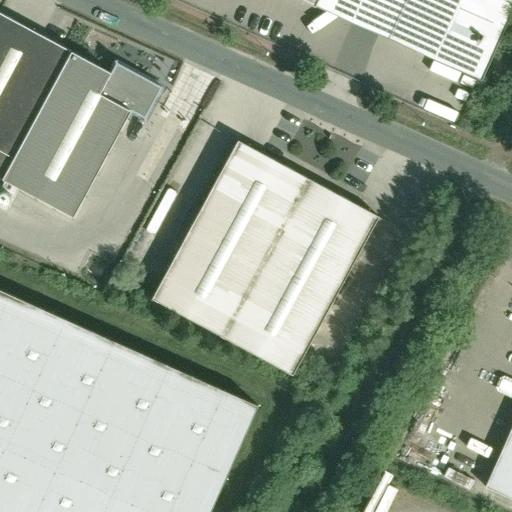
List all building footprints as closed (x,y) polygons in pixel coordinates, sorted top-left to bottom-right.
[(292,0),(314,10),(318,0),(292,0)] [(511,0),(318,0),(314,10),(479,83),(511,9),(511,0)] [(112,66),(0,6),(0,173),(77,215),(135,108),(148,115),(164,86),(117,61),(112,66)] [(379,216),(243,142),(160,295),(295,369),(379,216)] [(0,511),(209,511),(258,404),(0,288),(0,511)] [(511,419),(483,484),(511,497),(511,419)]
